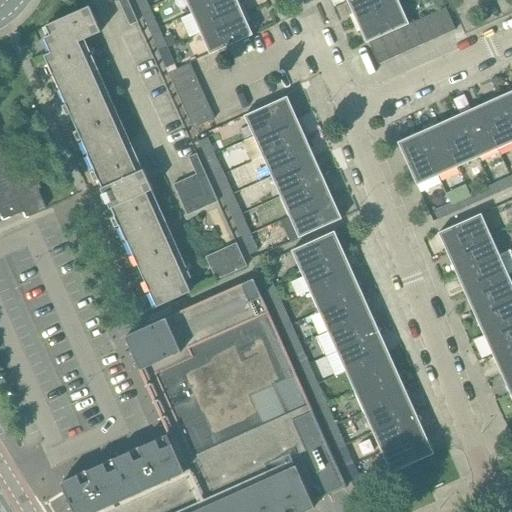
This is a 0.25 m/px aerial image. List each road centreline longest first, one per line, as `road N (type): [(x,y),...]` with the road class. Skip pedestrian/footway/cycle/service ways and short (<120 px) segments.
road 1 (residential): [(495,502),(335,111)]
road 2 (residential): [(335,111),(511,36)]
